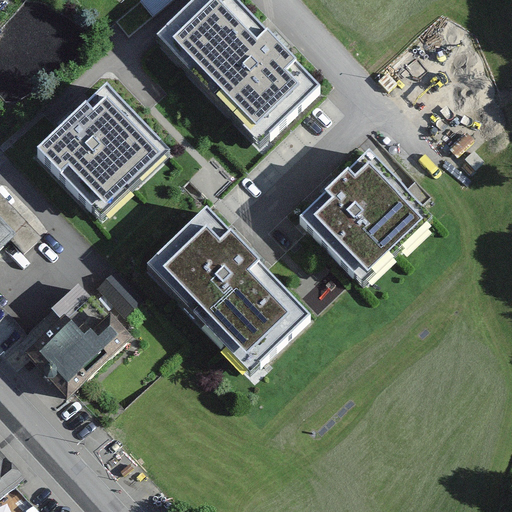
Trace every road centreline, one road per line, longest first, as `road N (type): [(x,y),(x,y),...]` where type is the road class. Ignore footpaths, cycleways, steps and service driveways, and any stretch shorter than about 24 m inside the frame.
road 1 (residential): [(275,0),(431,164)]
road 2 (secondary): [(0,396),(105,511)]
